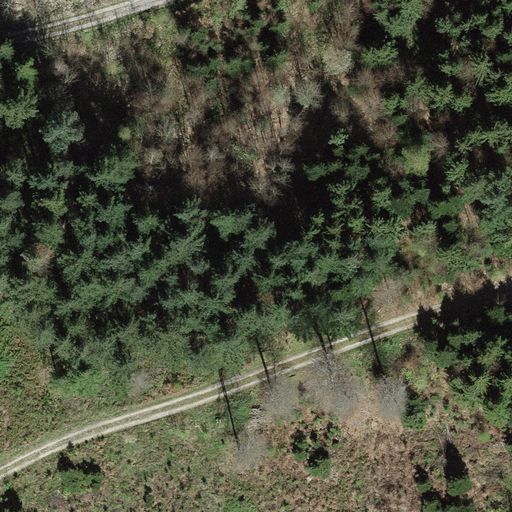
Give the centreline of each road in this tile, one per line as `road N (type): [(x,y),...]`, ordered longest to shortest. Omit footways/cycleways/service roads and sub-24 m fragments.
road 1 (track): [(511,277),(190,390),(0,475)]
road 2 (track): [(146,0),(0,38)]
